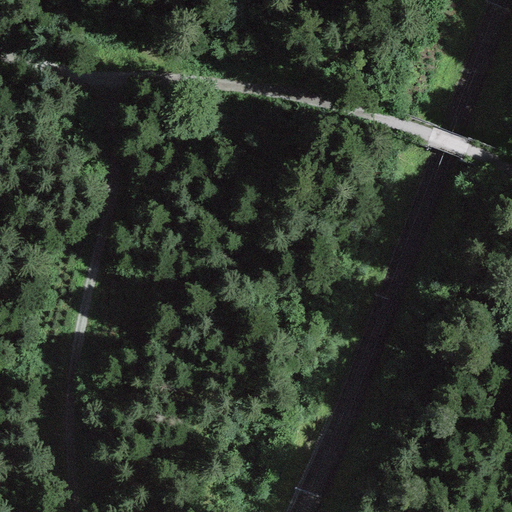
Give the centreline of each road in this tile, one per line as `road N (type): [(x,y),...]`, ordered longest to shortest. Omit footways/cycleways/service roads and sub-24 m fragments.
road 1 (track): [(511,164),(341,99),(64,56),(0,54)]
road 2 (track): [(116,205),(92,317),(81,511)]
road 3 (track): [(116,205),(109,141),(64,56)]
